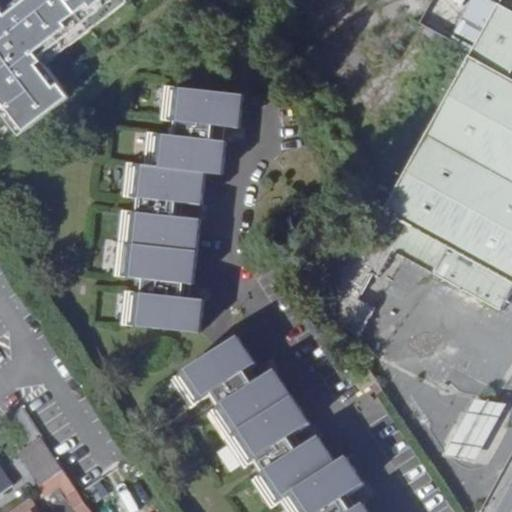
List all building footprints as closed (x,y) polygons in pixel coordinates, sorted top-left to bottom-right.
[(63,103),(39,70),(33,62),(114,0),(18,0),(3,12),(1,10),(0,10),(0,89),(2,87),(20,112),(12,117),(24,134),(63,103)] [(114,0),(33,62),(39,70),(120,7),(114,0)] [(385,236),(511,310),(511,308),(511,80),(477,65),(385,236)] [(0,89),(0,101),(12,117),(20,112),(2,87),(0,89)] [(210,173),(227,174),(230,143),(227,143),(229,127),(244,128),(247,96),(171,89),(168,122),(179,123),(177,138),(150,136),(147,167),(134,166),(130,197),(141,199),(140,214),(129,213),(122,277),(142,279),(148,280),(195,284),(199,285),(205,221),(188,219),(188,203),(207,205),(210,173)] [(148,280),(146,296),(193,301),(195,284),(148,280)] [(131,325),(208,332),(210,303),(193,301),(146,296),(134,295),(131,325)] [(285,500),(292,511),(370,511),(366,505),(363,507),(354,493),(368,485),(351,458),(340,465),(323,438),(307,449),(299,437),(315,425),(280,371),(263,382),(254,368),(259,365),(242,338),(214,356),(177,378),(195,406),(213,395),(222,408),(215,413),(250,468),(258,463),(266,475),(258,480),(275,507),(285,500)] [(370,390),(382,382),(371,364),(354,375),(359,383),(365,393),(370,390)] [(36,471),(44,483),(67,469),(59,456),(36,471)] [(0,493),(11,486),(0,469),(0,493)] [(67,469),(44,483),(50,493),(74,478),(67,469)] [(85,488),(93,503),(107,495),(100,480),(85,488)]
